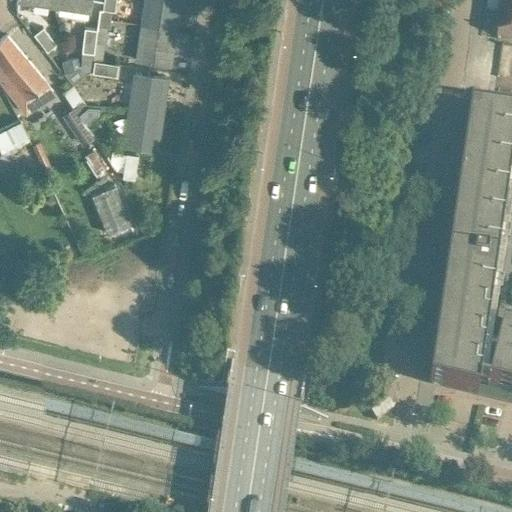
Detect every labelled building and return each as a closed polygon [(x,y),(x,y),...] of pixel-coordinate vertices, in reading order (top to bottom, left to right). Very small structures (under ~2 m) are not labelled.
[(53,0),(53,4),(90,10),(91,0),(53,0)] [(103,0),(102,9),(113,10),(115,10),(115,0),(103,0)] [(146,0),(143,23),(174,28),(177,0),(146,0)] [(511,0),(501,0),(500,13),(511,14),(511,0)] [(98,17),(111,18),(113,10),(102,9),(99,9),(98,17)] [(511,14),(500,13),(496,36),(511,38),(511,14)] [(98,25),(108,26),(110,27),(111,18),(98,17),(97,25),(98,25)] [(168,65),(174,28),(143,23),(137,60),(168,65)] [(96,42),(105,44),(108,26),(98,25),(98,28),(96,42)] [(45,26),(36,33),(49,50),(59,43),(45,26)] [(96,42),(98,28),(85,26),(81,50),(94,52),(96,42)] [(45,81),(6,35),(0,39),(0,61),(4,69),(25,94),(45,81)] [(105,44),(96,42),(94,52),(93,59),(103,61),(105,44)] [(80,56),(63,59),(66,72),(83,68),(80,56)] [(116,74),(118,63),(94,60),(92,71),(116,74)] [(130,109),(161,114),(166,77),(135,73),(130,109)] [(82,99),(74,107),(80,113),(81,114),(89,106),(88,105),(82,99)] [(469,108),(429,383),(436,385),(477,395),(478,394),(479,385),(487,387),(487,385),(489,379),(485,378),(489,356),(494,357),(495,351),(489,351),(497,301),(499,301),(501,287),(499,287),(503,260),(504,260),(505,251),(506,251),(508,238),(507,237),(509,223),(510,223),(511,212),(511,209),(511,202),(511,104),(492,102),(492,104),(495,104),(494,112),(480,110),(479,110),(470,109),(469,108)] [(89,106),(81,114),(89,123),(100,113),(100,106),(95,106),(89,106)] [(130,109),(124,146),(155,150),(161,114),(130,109)] [(0,131),(0,148),(27,135),(20,121),(0,131)] [(126,152),(122,176),(135,178),(138,154),(126,152)] [(122,197),(102,204),(116,242),(136,235),(122,197)] [(49,272),(19,280),(22,288),(52,280),(49,272)] [(0,287),(0,296),(13,298),(10,288),(0,287)] [(511,392),(511,324),(506,323),(504,328),(501,328),(495,351),(494,357),(489,379),(487,385),(487,387),(511,392)]
